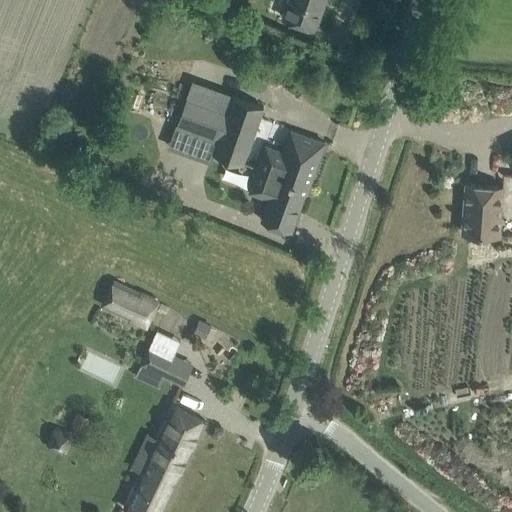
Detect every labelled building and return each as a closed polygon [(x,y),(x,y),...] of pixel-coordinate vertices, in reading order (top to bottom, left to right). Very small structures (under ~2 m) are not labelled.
[(287,0),(285,6),(281,16),(317,29),(327,0),(287,0)] [(178,121),(177,122),(218,137),(227,109),(187,95),(178,121)] [(212,153),(243,164),(264,105),(232,95),(227,109),(218,137),(212,153)] [(266,146),(258,169),(309,187),(325,143),(291,131),(283,152),(266,146)] [(157,166),(201,183),(211,159),(166,142),(157,166)] [(258,169),(250,192),(270,198),(262,220),(291,230),(305,193),(307,193),(309,187),(258,169)] [(462,232),(482,233),(499,235),(503,187),(466,184),(462,232)] [(120,300),(115,310),(146,325),(158,301),(114,281),(108,294),(120,300)] [(141,364),(164,375),(174,356),(150,345),(141,364)] [(133,511),(163,511),(182,473),(207,422),(172,405),(148,456),(123,507),(133,511)] [(77,413),(71,427),(84,432),(89,418),(77,413)]
